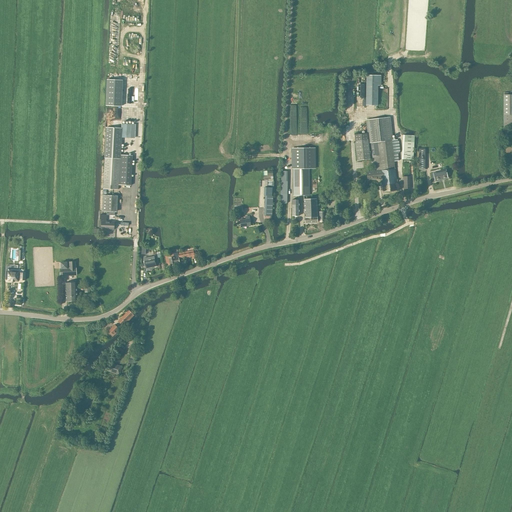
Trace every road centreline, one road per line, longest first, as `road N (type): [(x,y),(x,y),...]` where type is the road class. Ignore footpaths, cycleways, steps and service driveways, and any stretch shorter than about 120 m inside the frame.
road 1 (tertiary): [(0,313),(96,318),(149,286),(243,253),(511,179)]
road 2 (track): [(455,511),(511,307)]
road 3 (track): [(284,265),(408,223),(445,258)]
